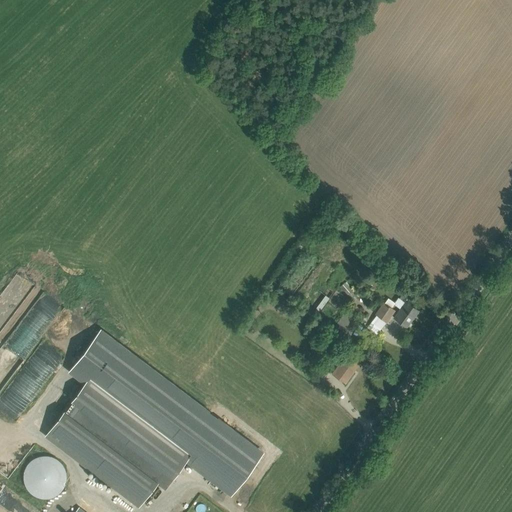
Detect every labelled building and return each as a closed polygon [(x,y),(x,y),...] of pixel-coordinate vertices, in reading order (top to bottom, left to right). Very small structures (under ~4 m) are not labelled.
[(358,297),(351,289),(346,293),(353,301),(358,297)] [(394,317),(399,320),(407,326),(418,310),(407,302),(410,298),(403,293),(400,298),(405,302),(394,317)] [(395,310),(384,302),(375,314),(386,323),(395,310)] [(319,341),(334,351),(342,341),(333,334),(331,335),(325,331),(319,341)] [(363,359),(355,353),(350,350),(332,374),(345,383),(363,359)] [(192,452),(91,375),(45,436),(139,507),(157,482),(165,488),(192,452)] [(325,394),(320,391),(303,415),(316,424),(333,400),(325,394)] [(48,498),(58,494),(64,487),(66,478),(63,465),(52,456),(38,456),(29,461),(24,469),(23,479),(27,488),(32,494),(40,497),(48,498)]
